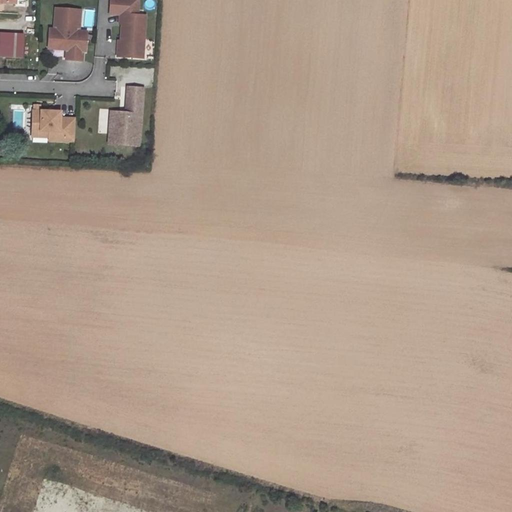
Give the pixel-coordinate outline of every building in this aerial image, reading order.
[(122,24),(121,42),(123,42),(122,57),(142,59),(145,17),(137,16),(137,0),(110,0),(109,15),(120,15),(119,24),(122,24)] [(80,11),(56,9),(54,30),(49,29),(48,43),(67,45),(66,50),(65,60),(73,60),(81,61),(82,51),(84,51),(85,40),(82,40),(82,32),(78,32),(80,11)] [(23,36),(0,34),(0,57),(21,59),(23,36)] [(143,89),(127,88),(126,113),(111,112),(109,131),(116,132),(115,145),(139,147),(143,89)] [(75,143),(76,119),(61,119),(62,112),(41,111),(35,111),(34,111),(32,130),(49,131),(49,138),(49,141),(75,143)]
